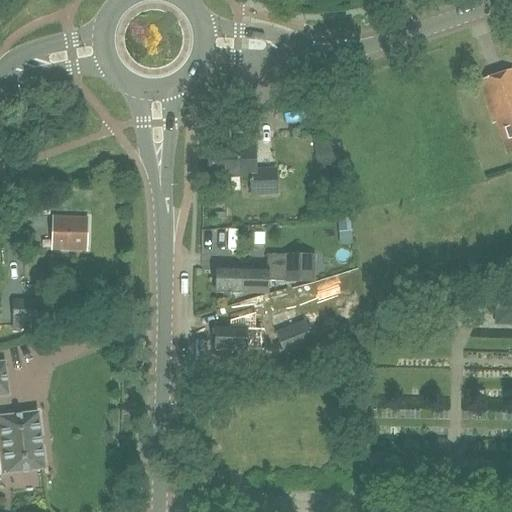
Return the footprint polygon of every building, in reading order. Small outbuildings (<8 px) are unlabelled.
[(511,152),(511,70),(478,82),(492,125),(497,123),(507,154),(511,152)] [(256,171),(255,140),(236,141),(237,147),(209,148),(210,178),(251,176),(251,195),(276,194),(275,170),(256,171)] [(341,168),(338,143),(315,146),(318,171),(341,168)] [(86,251),(87,218),(53,217),(52,250),(86,251)] [(312,282),(313,256),(267,255),(266,270),(248,269),(217,268),(216,293),(267,294),(267,281),(312,282)] [(29,328),(39,328),(39,323),(49,323),(50,301),(13,300),(12,329),(29,330),(29,328)] [(511,326),(511,301),(495,301),(494,326),(511,326)] [(284,356),(314,344),(305,320),(275,332),(284,356)] [(261,357),(262,331),(246,330),(247,329),(215,328),(214,350),(234,350),(234,356),(261,357)] [(0,395),(8,395),(4,362),(0,362),(0,395)] [(44,469),(37,413),(0,417),(0,457),(10,457),(11,471),(8,472),(8,471),(7,471),(7,472),(6,472),(7,474),(44,469)]
